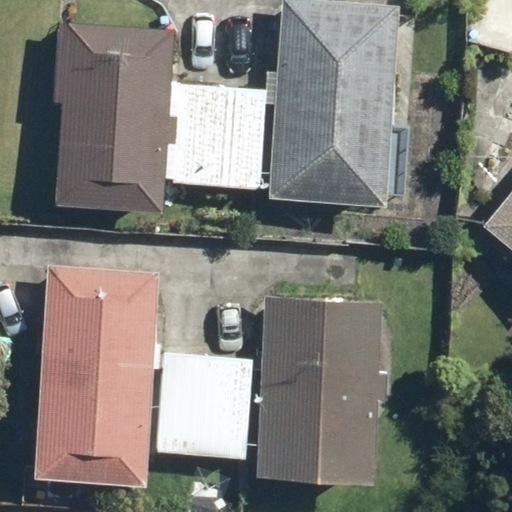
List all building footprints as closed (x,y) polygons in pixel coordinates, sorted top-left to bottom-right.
[(405,2),(380,0),(290,0),(277,185),(391,193),(405,2)] [(176,178),(267,184),(274,85),(182,78),(185,25),(66,17),(60,100),(68,100),(62,199),(175,206),(176,178)] [(511,198),(494,220),(511,233),(511,198)] [(258,352),(162,349),(165,264),(53,260),(46,471),(158,475),(159,446),(255,449),(258,352)] [(389,300),(271,297),(266,466),(384,470),(389,300)]
